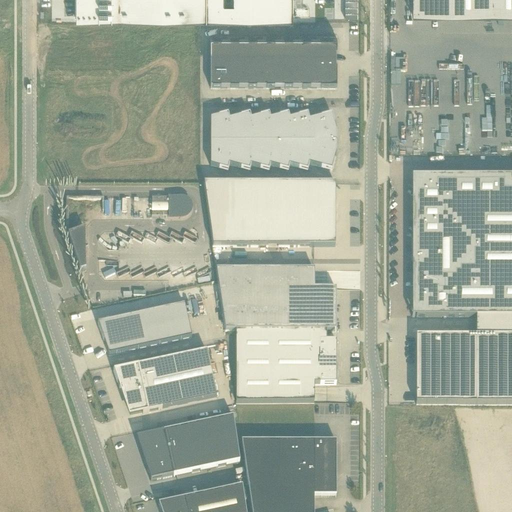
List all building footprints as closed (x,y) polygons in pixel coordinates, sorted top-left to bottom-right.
[(74,0),(75,17),(292,17),(291,0),(74,0)] [(511,0),(411,0),(412,15),(511,14),(511,0)] [(336,37),(210,37),(210,89),(336,89),(336,37)] [(309,122),(307,116),(289,120),(288,115),(270,120),(268,116),(250,120),(249,116),(229,121),(227,116),(210,120),(210,167),(227,172),(229,167),(249,172),(250,167),(268,172),(270,167),(288,172),(289,167),(307,172),(309,166),(331,172),(336,156),(336,132),(331,116),(309,122)] [(35,158),(43,159),(44,142),(35,142),(35,158)] [(511,177),(412,178),(412,318),(511,318),(511,177)] [(335,184),(203,184),(212,247),(299,247),(335,247),(335,227),(335,184)] [(168,199),(152,199),(152,217),(168,217),(168,199)] [(168,200),(168,218),(181,218),(186,217),(189,213),(190,209),(189,204),(186,201),(181,200),(168,200)] [(78,264),(77,239),(81,238),(80,232),(72,232),(60,236),(60,239),(68,262),(68,265),(70,272),(78,272),(78,264)] [(308,291),(308,272),(314,272),(314,271),(216,271),(225,332),(236,332),(236,404),(314,404),(307,403),(308,385),(336,385),(336,371),(335,371),(335,351),(334,351),(334,344),(336,344),(336,342),(326,342),(326,332),(335,332),(335,301),(336,301),(336,290),(320,290),(320,291),(308,291)] [(108,356),(191,339),(184,306),(97,324),(108,356)] [(511,337),(447,337),(416,338),(416,405),(511,405),(511,337)] [(216,399),(206,352),(113,372),(119,389),(123,388),(129,415),(141,413),(142,415),(216,399)] [(233,419),(136,439),(150,483),(239,463),(233,419)] [(336,476),(336,443),(241,443),(251,511),(313,511),(314,510),(314,508),(313,508),(313,499),(314,499),(314,491),(332,491),(332,476),(336,476)] [(160,511),(245,511),(242,488),(158,506),(160,511)]
